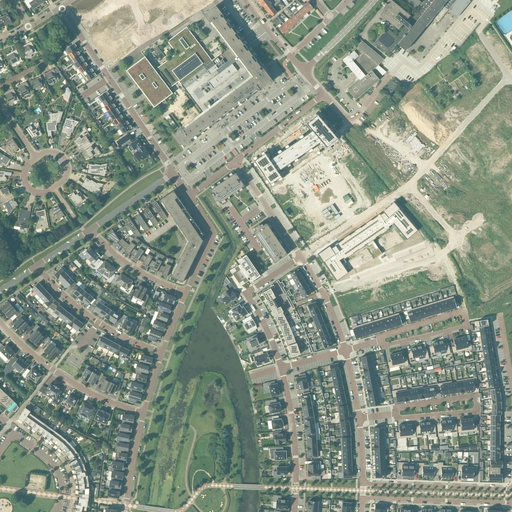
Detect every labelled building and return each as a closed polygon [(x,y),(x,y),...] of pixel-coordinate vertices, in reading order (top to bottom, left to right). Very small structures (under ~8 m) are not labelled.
[(32,7),(33,9),(39,6),(35,0),(28,0),(28,1),(27,0),(26,0),(24,2),(29,9),(32,7)] [(89,0),(77,8),(84,19),(115,0),(131,0),(135,5),(144,0),(89,0)] [(404,0),(418,11),(413,17),(392,0),(389,3),(388,4),(387,4),(386,5),(385,6),(384,8),(383,9),(383,10),(382,11),(382,12),(380,15),(398,30),(403,25),(405,26),(397,36),(387,28),(374,44),(389,56),(398,45),(405,51),(431,19),(438,22),(448,10),(457,17),(470,1),(468,0),(404,0)] [(263,6),(267,12),(273,7),(269,2),(263,6)] [(303,4),(302,5),(308,12),(313,8),(308,2),(306,4),(304,3),(303,4)] [(308,12),(302,5),(300,6),(299,7),(300,9),(298,11),(303,16),(308,12)] [(225,58),(184,89),(185,90),(203,114),(201,115),(183,130),(181,128),(174,134),(184,147),(192,141),(191,140),(211,124),(259,88),(260,90),(273,81),(263,69),(241,40),(222,14),(216,6),(204,15),(205,17),(210,23),(211,22),(231,47),(222,54),(225,58)] [(271,17),(277,12),(273,7),(267,12),(271,17)] [(293,13),(292,13),(298,21),(303,16),(298,11),(296,8),(292,12),(293,13)] [(291,17),(289,19),(293,25),(298,21),(292,13),(290,15),(289,16),(291,17)] [(2,18),(6,25),(12,22),(8,15),(2,18)] [(289,19),(284,24),(289,29),(293,25),(289,19)] [(284,34),(289,29),(284,24),(279,28),(284,34)] [(178,81),(184,89),(225,58),(222,54),(221,54),(212,60),(187,27),(167,41),(176,53),(168,60),(155,70),(145,57),(126,71),(130,76),(154,107),(173,93),(169,89),(178,81)] [(346,89),(356,100),(379,80),(373,72),(377,69),(382,76),(386,72),(378,65),(384,59),(362,41),(357,48),(353,52),(348,56),(348,55),(342,60),(358,79),(346,89)] [(31,55),(37,52),(31,42),(27,44),(27,45),(23,48),(25,52),(24,53),(27,57),(27,58),(28,58),(29,58),(30,58),(31,58),(31,57),(31,56),(31,55)] [(74,45),(74,44),(65,51),(68,55),(77,49),(75,47),(76,46),(75,44),(74,45)] [(153,50),(161,60),(165,57),(158,46),(153,50)] [(77,49),(68,55),(66,56),(69,61),(79,54),(78,52),(77,52),(76,50),(77,49)] [(20,63),(22,61),(16,50),(12,52),(12,54),(8,56),(10,60),(9,61),(12,66),(13,66),(14,66),(15,66),(16,66),(16,65),(16,64),(16,63),(19,62),(20,63)] [(80,54),(79,54),(69,61),(70,61),(72,60),(74,64),(73,64),(74,65),(83,58),(81,56),(80,57),(79,54),(80,54)] [(83,58),(74,65),(77,69),(85,63),(83,61),(84,61),(83,58)] [(86,65),(87,65),(86,63),(85,63),(77,69),(78,69),(81,73),(89,67),(88,68),(86,65)] [(81,73),(80,73),(83,78),(92,72),(92,69),(91,69),(89,67),(81,73)] [(56,74),(60,72),(58,68),(54,70),(54,69),(49,71),(50,73),(45,75),(48,79),(47,80),(49,84),(50,85),(51,85),(52,85),(53,85),(53,84),(54,84),(54,83),(54,82),(59,79),(56,74)] [(94,74),(92,72),(83,78),(86,83),(95,76),(96,76),(95,73),(94,74)] [(46,86),(41,77),(40,76),(36,79),(37,80),(32,82),(34,86),(34,87),(36,92),(37,92),(38,92),(39,92),(40,92),(40,91),(41,91),(41,90),(41,89),(46,86)] [(384,91),(389,96),(398,85),(399,86),(400,84),(404,88),(406,86),(397,78),(395,80),(394,79),(392,81),(392,80),(384,91)] [(31,96),(33,95),(26,82),(22,84),(22,85),(18,87),(21,93),(20,94),(23,98),(23,99),(24,99),(25,99),(26,99),(26,98),(27,98),(27,97),(27,96),(30,94),(31,96)] [(67,99),(69,100),(71,92),(68,87),(63,91),(64,93),(64,94),(64,95),(65,96),(65,97),(66,98),(67,99)] [(19,101),(19,100),(13,89),(8,91),(9,92),(5,94),(7,100),(9,105),(10,105),(10,106),(11,106),(12,106),(12,105),(13,105),(14,104),(14,103),(16,101),(17,102),(19,101)] [(106,92),(98,98),(101,102),(109,97),(108,95),(109,94),(107,92),(106,92)] [(109,97),(101,102),(101,103),(102,102),(105,106),(104,107),(112,101),(111,99),(112,99),(110,96),(109,97)] [(511,105),(504,98),(500,103),(505,107),(503,110),(507,114),(509,112),(508,110),(511,105)] [(112,101),(104,107),(107,112),(115,106),(114,104),(113,105),(111,102),(113,102),(112,101)] [(115,106),(107,112),(110,116),(118,111),(117,109),(116,109),(114,107),(115,106)] [(46,124),(47,133),(47,132),(51,131),(51,130),(52,130),(53,132),(54,132),(55,133),(56,132),(57,131),(56,126),(57,126),(57,123),(60,123),(64,110),(63,112),(58,111),(58,113),(52,114),(51,113),(50,112),(49,112),(48,113),(48,114),(47,114),(48,115),(45,115),(46,124)] [(494,110),(490,114),(498,122),(502,118),(503,119),(505,117),(501,113),(499,114),(494,110)] [(118,111),(110,116),(113,121),(121,115),(120,116),(119,113),(118,111)] [(165,117),(174,130),(180,126),(170,113),(165,117)] [(265,153),(254,161),(263,175),(270,184),(281,177),(279,173),(278,171),(317,144),(321,141),(325,146),(326,147),(337,138),(317,114),(306,124),(312,131),(271,159),(270,160),(265,153)] [(490,114),(486,119),(490,123),(488,126),(493,130),(495,128),(493,126),(498,122),(490,114)] [(122,117),(121,115),(113,121),(116,125),(115,126),(125,119),(123,120),(122,118),(122,117)] [(68,138),(69,138),(70,138),(72,133),(75,127),(80,121),(79,122),(73,120),(73,119),(72,118),(71,118),(70,118),(69,119),(66,119),(66,118),(61,134),(62,133),(65,134),(65,133),(67,134),(66,136),(66,137),(67,137),(68,138)] [(126,122),(125,119),(115,126),(119,130),(120,130),(128,124),(128,123),(127,121),(126,122)] [(25,128),(33,140),(39,135),(40,137),(43,135),(40,131),(41,131),(39,127),(40,127),(38,120),(38,121),(38,122),(36,123),(35,124),(32,127),(31,125),(30,125),(31,126),(26,129),(25,128)] [(129,126),(128,124),(120,130),(123,134),(131,129),(131,128),(130,126),(129,126)] [(80,150),(91,143),(90,143),(87,138),(90,136),(88,132),(89,132),(85,126),(86,125),(82,129),(83,130),(79,136),(76,139),(74,141),(76,144),(79,147),(81,149),(80,150)] [(128,134),(117,142),(121,148),(132,140),(128,134)] [(10,154),(12,157),(14,155),(13,154),(17,152),(20,150),(13,139),(0,147),(6,151),(9,155),(10,154)] [(84,156),(86,159),(89,157),(90,158),(93,156),(94,156),(102,154),(101,154),(99,152),(100,151),(99,150),(98,151),(96,147),(97,146),(95,148),(93,145),(96,142),(95,140),(90,143),(91,143),(80,150),(82,153),(83,152),(85,156),(84,156)] [(143,148),(138,140),(131,144),(134,149),(136,148),(138,152),(136,153),(140,160),(139,160),(139,161),(142,159),(142,160),(145,158),(145,157),(149,154),(144,148),(143,148)] [(2,165),(6,168),(7,168),(8,167),(9,166),(8,165),(12,160),(0,152),(0,165),(1,166),(2,165)] [(352,154),(341,164),(369,196),(380,187),(352,154)] [(87,173),(105,177),(105,174),(106,174),(107,174),(107,173),(108,172),(107,170),(106,170),(107,164),(109,163),(101,164),(101,165),(94,164),(94,165),(89,164),(88,165),(88,166),(88,167),(88,168),(90,168),(90,170),(89,170),(88,173),(87,173)] [(235,173),(210,190),(213,193),(211,194),(212,196),(212,197),(213,199),(215,202),(217,204),(222,201),(244,186),(240,180),(238,182),(237,180),(239,178),(235,173)] [(81,186),(96,196),(98,193),(99,193),(100,193),(101,192),(101,191),(100,189),(103,184),(105,185),(105,184),(97,183),(91,180),(91,181),(86,178),(85,178),(84,179),(84,180),(84,181),(85,182),(84,184),(82,186),(81,186)] [(0,203),(13,196),(11,193),(10,194),(9,192),(10,191),(7,187),(4,189),(4,188),(0,190),(0,189),(0,203)] [(68,195),(76,207),(77,207),(76,206),(80,203),(82,205),(82,204),(81,203),(85,201),(85,202),(86,201),(86,200),(88,199),(89,199),(90,199),(83,194),(82,195),(80,191),(79,192),(77,189),(74,191),(75,191),(69,196),(68,195)] [(173,191),(159,200),(160,202),(188,242),(191,242),(200,246),(203,241),(200,237),(203,235),(173,191)] [(5,209),(9,216),(13,211),(13,210),(16,208),(16,207),(18,206),(16,201),(15,202),(14,199),(15,199),(13,196),(0,203),(0,207),(3,210),(5,209)] [(296,198),(284,207),(307,239),(319,230),(296,198)] [(149,209),(153,215),(157,212),(162,220),(167,217),(157,202),(152,205),(154,207),(153,208),(152,207),(149,209)] [(330,246),(317,254),(323,262),(336,281),(348,273),(343,265),(340,261),(344,259),(347,257),(347,258),(354,253),(353,253),(358,249),(358,250),(365,246),(364,245),(367,243),(367,244),(368,246),(371,244),(374,242),(373,240),(376,238),(376,237),(381,234),(381,235),(387,230),(389,228),(394,225),(396,227),(407,240),(418,230),(399,209),(399,208),(394,202),(382,211),(383,212),(380,214),(380,213),(376,216),(377,217),(372,220),(371,219),(365,224),(361,227),(360,227),(354,231),(354,232),(349,235),(349,234),(342,239),(343,240),(338,243),(338,242),(334,245),(335,246),(331,248),(330,246)] [(51,218),(53,225),(60,220),(60,219),(65,216),(58,205),(48,211),(50,214),(49,214),(52,218),(51,218)] [(140,215),(144,221),(148,218),(154,226),(158,223),(153,215),(149,209),(148,208),(143,211),(145,213),(144,214),(143,213),(140,215)] [(21,229),(23,230),(24,229),(27,229),(31,212),(21,210),(20,215),(19,215),(18,221),(17,221),(14,228),(14,227),(20,228),(21,229)] [(46,229),(49,228),(45,210),(42,210),(42,211),(40,211),(39,210),(38,210),(37,211),(36,212),(37,217),(36,217),(37,224),(36,224),(35,231),(36,232),(36,230),(42,229),(42,230),(43,230),(45,230),(46,229)] [(149,229),(144,221),(140,215),(139,214),(135,217),(136,219),(135,220),(135,219),(132,221),(135,227),(139,224),(145,232),(149,229)] [(141,235),(135,227),(132,221),(131,220),(126,223),(128,225),(126,226),(126,225),(122,228),(126,233),(131,230),(134,234),(132,235),(135,237),(136,238),(141,235)] [(262,224),(260,225),(259,224),(258,225),(254,228),(252,229),(255,234),(274,263),(280,259),(279,257),(280,256),(282,258),(287,254),(266,223),(263,225),(262,224)] [(118,238),(113,231),(107,236),(114,243),(116,241),(117,242),(121,246),(125,241),(120,237),(118,238)] [(128,255),(129,253),(133,248),(139,240),(136,238),(135,237),(129,245),(125,241),(121,246),(124,249),(125,248),(126,249),(124,251),(128,255)] [(191,242),(188,242),(171,277),(182,283),(200,246),(191,242)] [(133,248),(129,253),(133,256),(133,255),(134,256),(133,258),(137,261),(138,260),(142,254),(147,246),(143,243),(138,251),(133,248)] [(86,261),(95,252),(90,247),(87,249),(79,255),(83,260),(86,257),(87,259),(85,261),(86,261)] [(378,248),(375,250),(372,252),(376,258),(382,254),(378,248)] [(146,257),(142,254),(138,260),(142,262),(142,261),(143,262),(142,264),(147,267),(148,266),(151,260),(156,251),(151,249),(146,257)] [(97,252),(96,253),(95,252),(86,261),(88,259),(91,262),(88,265),(93,270),(99,263),(96,261),(101,256),(97,252)] [(157,271),(160,265),(165,256),(160,254),(155,262),(151,260),(148,266),(151,267),(151,266),(153,267),(152,270),(157,272),(157,271)] [(252,281),(260,276),(246,255),(238,260),(240,264),(230,270),(241,286),(250,279),(252,281)] [(165,267),(160,265),(157,271),(161,272),(161,271),(163,272),(161,275),(167,277),(174,260),(169,258),(165,267)] [(504,258),(500,261),(505,268),(509,265),(504,258)] [(79,268),(81,266),(76,260),(73,262),(79,268)] [(98,271),(103,275),(111,266),(110,265),(110,264),(107,261),(106,262),(105,261),(101,266),(99,263),(93,270),(97,272),(98,271)] [(500,261),(495,264),(501,271),(505,268),(500,261)] [(495,264),(491,267),(496,275),(501,272),(501,271),(495,264)] [(107,281),(110,283),(117,274),(115,277),(112,274),(116,270),(115,269),(115,268),(112,265),(111,266),(103,275),(108,280),(107,281)] [(57,278),(58,279),(59,279),(65,272),(65,273),(67,271),(63,266),(54,275),(55,275),(54,275),(57,278)] [(292,279),(301,274),(298,269),(290,274),(292,279)] [(59,279),(63,283),(69,277),(65,273),(65,272),(59,279)] [(117,283),(121,286),(127,277),(121,274),(119,276),(117,274),(110,283),(111,283),(115,285),(117,283)] [(292,279),(295,284),(303,279),(301,274),(292,279)] [(69,286),(71,288),(76,283),(69,277),(63,283),(63,284),(62,285),(65,287),(65,286),(67,288),(69,286)] [(127,277),(121,286),(125,288),(124,291),(128,294),(134,285),(131,284),(133,281),(127,277)] [(298,288),(306,283),(303,279),(295,284),(298,288)] [(41,284),(40,284),(39,283),(32,289),(36,293),(43,287),(42,287),(43,286),(41,284)] [(309,288),(306,283),(298,288),(301,293),(309,288)] [(73,293),(78,297),(84,290),(77,284),(73,289),(75,291),(73,293)] [(132,298),(138,300),(145,288),(144,287),(144,286),(141,285),(141,286),(139,285),(138,287),(137,287),(135,290),(136,290),(136,291),(133,289),(128,297),(132,299),(132,298)] [(274,317),(282,312),(283,312),(280,306),(277,308),(270,295),(273,293),(271,290),(275,287),(273,285),(266,289),(267,290),(262,293),(265,298),(264,298),(272,311),(271,312),(274,317)] [(47,291),(43,287),(36,293),(40,298),(47,291)] [(142,305),(146,307),(150,298),(147,297),(147,296),(148,296),(149,293),(150,291),(148,290),(148,289),(146,287),(145,288),(138,300),(143,303),(142,305)] [(312,293),(309,288),(301,293),(303,298),(312,293)] [(82,301),(83,301),(88,294),(89,294),(84,290),(78,297),(79,299),(82,301)] [(223,294),(225,297),(222,299),(224,302),(225,303),(226,305),(236,297),(234,294),(233,293),(232,292),(231,293),(229,290),(223,294)] [(44,302),(51,296),(47,291),(40,298),(44,302)] [(83,301),(87,305),(89,303),(92,305),(96,300),(89,294),(88,294),(83,301)] [(162,303),(172,307),(169,306),(171,302),(173,303),(175,298),(165,294),(162,303)] [(46,312),(56,319),(58,316),(64,309),(63,308),(64,307),(57,302),(55,301),(56,300),(55,300),(55,299),(52,296),(51,296),(44,302),(42,305),(47,311),(46,312)] [(453,296),(448,298),(451,309),(457,308),(453,296)] [(451,309),(448,298),(443,299),(446,311),(451,309)] [(446,311),(443,299),(438,301),(441,313),(446,311)] [(0,308),(5,314),(15,305),(13,303),(11,305),(8,301),(8,302),(7,301),(3,304),(4,305),(0,308)] [(95,312),(98,314),(99,313),(104,306),(96,301),(93,306),(96,307),(94,310),(96,311),(95,312)] [(436,314),(441,313),(438,301),(432,303),(436,314)] [(158,312),(168,316),(164,314),(166,310),(170,312),(172,307),(162,303),(161,302),(157,312),(158,312)] [(307,306),(309,311),(318,308),(315,302),(307,306)] [(104,306),(99,313),(104,317),(109,309),(109,308),(111,306),(106,303),(104,306)] [(427,304),(431,316),(436,314),(432,303),(427,304)] [(425,317),(431,316),(427,304),(422,306),(425,317)] [(15,305),(5,314),(6,315),(8,318),(9,318),(9,319),(15,314),(17,317),(20,314),(23,312),(20,309),(19,310),(15,305)] [(239,305),(232,310),(234,313),(232,314),(236,320),(236,321),(241,317),(247,314),(243,307),(241,308),(239,305)] [(420,319),(425,317),(422,306),(417,307),(420,319)] [(411,307),(406,308),(407,311),(406,311),(410,322),(415,321),(411,309),(411,307)] [(417,307),(411,309),(415,321),(420,319),(417,307)] [(108,320),(109,320),(114,312),(115,312),(109,308),(109,309),(104,317),(106,318),(108,320)] [(318,308),(309,311),(311,317),(312,316),(320,313),(318,308)] [(58,316),(63,320),(69,313),(64,309),(58,316)] [(37,314),(47,324),(49,322),(39,312),(37,314)] [(109,320),(115,323),(116,321),(119,323),(122,317),(114,312),(109,320)] [(155,321),(165,325),(162,324),(163,320),(166,321),(168,316),(158,312),(155,321)] [(277,321),(277,322),(285,317),(282,312),(274,317),(277,321)] [(63,320),(67,323),(73,316),(69,313),(63,320)] [(312,316),(314,321),(322,318),(322,317),(321,315),(320,315),(320,313),(312,316)] [(393,315),(397,326),(402,324),(399,313),(393,315)] [(23,316),(20,314),(17,317),(16,318),(18,320),(14,324),(19,329),(27,320),(23,316)] [(121,327),(126,330),(131,322),(131,321),(132,319),(124,315),(122,317),(119,323),(122,324),(121,327)] [(392,328),(397,326),(393,315),(388,316),(392,328)] [(72,328),(73,327),(78,320),(78,319),(74,316),(73,316),(67,323),(67,324),(72,328)] [(383,318),(386,329),(392,328),(388,316),(383,318)] [(249,317),(242,320),(244,323),(245,322),(245,323),(243,324),(246,331),(249,329),(250,332),(257,328),(257,329),(257,328),(256,326),(253,319),(252,319),(252,318),(250,319),(249,317)] [(285,317),(277,322),(279,326),(287,322),(285,317)] [(312,322),(314,328),(316,327),(324,324),(322,318),(314,321),(312,322)] [(381,331),(386,329),(383,318),(378,319),(381,331)] [(373,321),(376,332),(381,331),(378,319),(373,321)] [(487,319),(475,321),(476,327),(479,327),(488,325),(487,319)] [(30,323),(27,320),(19,329),(18,330),(21,332),(22,331),(23,333),(27,329),(30,332),(34,327),(30,323)] [(78,320),(73,327),(77,331),(83,324),(78,320)] [(151,330),(161,334),(158,333),(160,329),(163,330),(165,325),(155,321),(151,330)] [(287,322),(279,326),(281,331),(290,328),(290,327),(294,326),(291,321),(287,322)] [(371,334),(376,332),(373,321),(367,323),(371,334)] [(131,333),(132,333),(133,330),(136,332),(139,326),(136,325),(136,324),(131,322),(126,330),(128,331),(131,333)] [(367,323),(362,324),(366,336),(371,334),(367,323)] [(316,327),(319,332),(326,329),(324,324),(316,327)] [(362,324),(357,326),(360,337),(366,336),(362,324)] [(29,340),(32,342),(33,342),(34,342),(41,333),(39,331),(41,328),(37,325),(33,329),(35,331),(29,338),(30,339),(29,340)] [(360,337),(357,326),(352,327),(355,339),(360,337)] [(290,328),(281,331),(283,336),(292,333),(290,328)] [(319,332),(321,337),(328,334),(327,332),(328,332),(327,329),(326,330),(326,329),(319,332)] [(148,339),(155,342),(156,338),(159,339),(161,334),(151,330),(148,339)] [(37,345),(38,346),(44,340),(46,342),(49,338),(45,335),(44,337),(41,334),(42,333),(41,333),(34,342),(34,343),(34,344),(37,346),(37,345)] [(285,341),(285,342),(294,338),(292,333),(283,336),(285,341)] [(250,348),(255,346),(256,348),(257,348),(256,346),(259,344),(257,339),(258,338),(257,334),(246,339),(247,340),(244,341),(245,341),(247,341),(250,348)] [(321,337),(323,343),(330,340),(328,334),(321,337)] [(98,344),(103,347),(108,339),(107,339),(108,338),(105,336),(104,337),(102,336),(98,344)] [(455,346),(452,347),(453,353),(463,351),(460,338),(459,338),(459,337),(455,338),(455,339),(453,339),(455,346)] [(466,337),(460,338),(463,351),(472,349),(470,342),(467,343),(466,337)] [(285,342),(287,347),(297,344),(296,343),(295,342),(294,338),(285,342)] [(103,347),(109,350),(113,342),(108,339),(103,347)] [(44,351),(49,355),(56,347),(55,347),(51,343),(52,342),(49,340),(46,345),(48,347),(44,351)] [(323,343),(321,343),(324,349),(332,345),(330,340),(323,343)] [(444,341),(438,342),(441,353),(440,353),(441,354),(445,353),(446,355),(451,354),(448,343),(446,343),(444,344),(444,341)] [(114,353),(118,344),(118,345),(113,342),(109,350),(114,353)] [(433,346),(429,347),(432,358),(437,357),(436,354),(440,353),(441,353),(438,342),(432,344),(433,346)] [(0,352),(1,351),(9,359),(15,353),(7,345),(4,347),(2,344),(0,346),(0,352)] [(114,353),(119,356),(124,347),(123,347),(119,345),(118,344),(114,353)] [(289,352),(290,352),(298,349),(297,344),(287,347),(289,352)] [(422,346),(416,347),(419,357),(418,357),(419,360),(424,358),(424,360),(429,359),(426,348),(423,349),(422,346)] [(60,350),(56,347),(49,355),(54,359),(57,355),(59,357),(65,350),(62,348),(60,350)] [(120,356),(125,359),(129,350),(124,348),(124,347),(119,356),(120,356)] [(411,352),(408,352),(410,363),(415,362),(414,358),(418,357),(419,357),(416,347),(411,349),(411,352)] [(262,351),(250,355),(252,362),(255,361),(256,362),(257,365),(262,363),(262,364),(265,363),(264,363),(269,361),(268,358),(268,356),(267,357),(266,353),(263,354),(262,351)] [(396,353),(399,366),(404,365),(405,366),(408,366),(408,364),(407,358),(403,358),(402,352),(400,352),(400,351),(396,352),(396,353)] [(391,361),(388,362),(389,368),(399,366),(396,353),(390,355),(391,361)] [(138,364),(149,367),(147,366),(148,362),(151,363),(152,358),(142,355),(139,364),(138,364)] [(373,355),(361,357),(362,363),(372,361),(373,361),(374,361),(373,355)] [(3,371),(7,375),(12,370),(11,369),(13,366),(21,372),(28,364),(19,357),(17,359),(15,357),(7,366),(3,371)] [(83,380),(87,382),(94,369),(85,364),(82,370),(85,372),(81,378),(83,379),(83,380)] [(135,373),(147,377),(142,375),(144,371),(148,373),(149,367),(138,364),(135,373)] [(363,368),(364,374),(364,373),(375,371),(375,372),(376,371),(375,366),(373,366),(374,366),(363,368)] [(27,375),(36,382),(41,376),(40,375),(41,374),(38,372),(38,373),(32,368),(30,371),(27,369),(22,376),(25,378),(27,375)] [(92,384),(94,385),(97,379),(100,380),(103,374),(94,369),(87,382),(91,385),(92,384)] [(132,382),(144,386),(141,385),(142,381),(145,382),(147,377),(135,373),(136,374),(134,383),(132,382)] [(297,384),(309,381),(308,376),(306,376),(305,373),(299,375),(300,377),(296,378),(297,384)] [(104,391),(105,390),(107,391),(112,381),(111,381),(111,382),(108,381),(109,378),(103,376),(100,381),(104,383),(101,389),(104,391)] [(476,377),(467,379),(469,390),(475,389),(474,384),(477,384),(476,377)] [(109,393),(113,394),(114,390),(116,390),(119,391),(121,384),(118,382),(117,383),(112,381),(107,391),(109,392),(109,393)] [(309,381),(297,384),(299,390),(303,389),(303,392),(309,390),(308,388),(311,387),(309,381)] [(129,391),(141,395),(137,394),(138,390),(142,391),(144,386),(132,382),(129,391)] [(446,382),(437,384),(438,390),(441,389),(442,395),(448,394),(446,382)] [(39,390),(50,398),(57,386),(53,383),(52,384),(51,383),(48,387),(47,388),(47,389),(43,386),(43,385),(39,390)] [(277,384),(276,384),(269,385),(269,383),(263,384),(264,387),(266,387),(266,389),(270,388),(271,396),(272,396),(279,394),(279,395),(279,394),(278,390),(278,387),(277,384)] [(437,384),(427,385),(428,386),(430,397),(436,396),(435,391),(438,390),(437,384)] [(52,402),(58,405),(63,398),(62,398),(62,399),(58,396),(59,396),(60,394),(62,391),(60,390),(61,389),(57,386),(50,398),(53,400),(52,402)] [(401,389),(392,391),(393,397),(396,397),(397,402),(401,401),(403,401),(401,389)] [(128,401),(135,403),(137,399),(140,400),(141,395),(129,391),(129,392),(131,392),(128,401)] [(300,397),(301,402),(313,400),(312,395),(310,395),(309,392),(303,393),(304,396),(300,397)] [(0,400),(0,402),(3,405),(10,397),(6,394),(0,400)] [(73,406),(74,407),(75,406),(78,400),(79,399),(78,399),(75,398),(73,396),(71,395),(70,394),(69,395),(67,400),(64,398),(60,405),(63,406),(66,402),(66,403),(67,402),(69,404),(71,405),(73,406)] [(3,405),(6,409),(14,401),(10,397),(3,405)] [(381,398),(369,400),(371,406),(382,404),(381,398)] [(269,405),(270,413),(281,411),(281,406),(280,406),(279,403),(276,403),(276,400),(266,401),(266,402),(267,402),(267,405),(269,405)] [(6,409),(10,412),(12,410),(15,412),(19,407),(17,405),(17,404),(14,401),(6,409)] [(84,414),(90,417),(94,408),(83,402),(79,411),(78,413),(83,415),(84,414)] [(24,420),(29,413),(31,411),(25,407),(18,418),(23,422),(24,420)] [(97,422),(101,424),(102,422),(105,424),(106,424),(109,415),(110,415),(109,414),(109,415),(106,413),(106,412),(103,411),(102,411),(99,410),(98,410),(99,410),(95,419),(94,419),(95,419),(98,421),(97,422)] [(27,425),(28,424),(34,416),(29,413),(24,420),(26,422),(25,423),(27,425)] [(121,424),(129,426),(129,425),(130,421),(133,422),(134,417),(123,415),(122,424),(121,424)] [(32,427),(33,427),(38,419),(34,416),(28,424),(30,425),(32,427)] [(272,420),(271,420),(273,429),(283,427),(282,421),(281,421),(281,419),(279,419),(278,416),(272,417),(272,420)] [(462,433),(468,432),(466,419),(466,418),(462,418),(462,419),(460,419),(461,426),(458,426),(458,433),(462,433)] [(473,418),(466,419),(468,432),(477,431),(477,425),(473,425),(473,418)] [(37,430),(43,422),(38,419),(33,427),(34,428),(37,430)] [(452,420),(446,421),(448,433),(452,433),(452,435),(457,435),(456,423),(453,423),(452,420)] [(441,424),(437,424),(438,437),(443,436),(443,434),(448,433),(446,421),(440,421),(441,424)] [(41,434),(42,433),(47,425),(43,422),(37,430),(39,431),(38,432),(41,434)] [(431,422),(425,423),(426,435),(431,435),(431,437),(436,437),(435,425),(431,425),(431,422)] [(406,424),(405,425),(406,438),(415,437),(415,431),(412,431),(411,424),(410,424),(410,423),(406,424)] [(419,426),(416,426),(417,438),(422,437),(422,435),(426,435),(425,423),(419,423),(419,426)] [(118,433),(127,435),(128,431),(131,431),(132,426),(129,425),(129,426),(121,424),(122,424),(120,424),(118,433)] [(46,437),(46,436),(51,428),(47,425),(42,433),(43,434),(43,435),(46,437)] [(51,428),(46,436),(48,437),(47,438),(50,440),(50,439),(56,432),(58,429),(53,425),(51,428)] [(406,438),(405,425),(399,425),(399,432),(396,432),(397,439),(406,438)] [(282,434),(281,434),(280,431),(273,432),(273,439),(275,439),(276,444),(282,444),(281,443),(285,442),(285,438),(286,438),(286,434),(282,434)] [(52,441),(54,443),(55,443),(60,435),(56,432),(50,439),(52,440),(52,441)] [(124,444),(125,440),(129,441),(130,435),(127,435),(118,433),(116,443),(118,443),(124,444)] [(55,445),(58,447),(59,446),(65,439),(60,435),(55,443),(56,444),(55,445)] [(60,448),(62,450),(63,450),(69,443),(65,438),(65,439),(59,446),(60,447),(60,448)] [(66,454),(67,454),(73,448),(69,443),(63,450),(64,451),(64,452),(66,454)] [(124,454),(124,450),(127,450),(128,445),(124,444),(118,443),(116,452),(124,454)] [(66,456),(68,459),(70,458),(77,453),(74,447),(73,448),(67,454),(68,455),(66,456)] [(285,451),(283,451),(283,448),(270,448),(270,454),(274,454),(275,460),(276,460),(276,461),(280,461),(280,460),(286,459),(286,454),(285,452),(285,451)] [(69,461),(71,464),(73,463),(83,457),(80,451),(77,453),(70,458),(71,460),(69,461)] [(114,462),(122,463),(123,459),(126,460),(127,454),(124,454),(116,452),(114,462)] [(73,468),(75,468),(83,464),(87,462),(84,456),(83,457),(73,463),(73,465),(72,465),(73,468)] [(118,472),(119,472),(119,468),(124,469),(125,464),(122,463),(114,462),(113,461),(111,471),(112,472),(112,471),(118,472)] [(312,464),(308,464),(308,470),(320,470),(321,470),(321,461),(312,461),(312,464)] [(499,461),(490,461),(490,467),(488,467),(488,481),(502,481),(502,474),(500,474),(500,467),(502,467),(502,461),(499,461)] [(402,476),(408,476),(408,463),(399,463),(398,469),(402,469),(402,476)] [(408,463),(408,476),(408,477),(412,477),(413,476),(414,476),(414,469),(417,470),(418,463),(408,463)] [(428,477),(429,466),(429,465),(424,465),(424,463),(419,463),(419,474),(422,474),(422,477),(428,477)] [(441,478),(447,478),(447,466),(443,466),(443,463),(438,463),(438,464),(438,475),(441,475),(441,478)] [(447,466),(447,478),(453,478),(453,475),(456,475),(457,463),(452,463),(452,466),(447,466)] [(74,470),(75,473),(77,473),(85,470),(83,464),(75,468),(76,469),(74,470)] [(433,466),(429,466),(428,477),(434,478),(434,474),(438,475),(438,464),(433,464),(433,466)] [(467,478),(468,467),(468,465),(458,465),(458,471),(461,471),(461,478),(462,478),(467,479),(467,478)] [(474,468),(468,467),(467,478),(473,478),(473,471),(477,472),(477,465),(474,465),(474,468)] [(281,474),(287,474),(287,472),(288,472),(288,468),(287,468),(287,467),(281,467),(281,466),(278,466),(278,467),(277,467),(277,472),(273,472),(273,478),(281,478),(281,474)] [(77,475),(78,478),(87,476),(86,469),(85,470),(77,473),(77,475)] [(320,479),(320,470),(308,470),(308,476),(312,476),(312,479),(320,479)] [(111,481),(118,482),(119,478),(122,479),(123,473),(119,472),(118,472),(112,471),(112,472),(111,481)] [(77,480),(77,484),(79,483),(88,482),(87,475),(87,476),(78,478),(79,480),(77,480)] [(107,480),(106,485),(110,485),(109,490),(116,492),(116,491),(117,487),(120,488),(121,483),(118,482),(111,481),(107,480)] [(107,498),(115,499),(115,498),(115,497),(118,497),(119,492),(116,491),(116,492),(109,490),(107,498)] [(78,499),(78,502),(87,503),(88,500),(88,498),(90,498),(91,494),(89,494),(80,494),(79,496),(79,497),(78,499)] [(288,505),(287,504),(287,501),(284,501),(284,500),(281,500),(281,496),(273,495),(273,502),(276,502),(276,509),(288,510),(288,505)]
